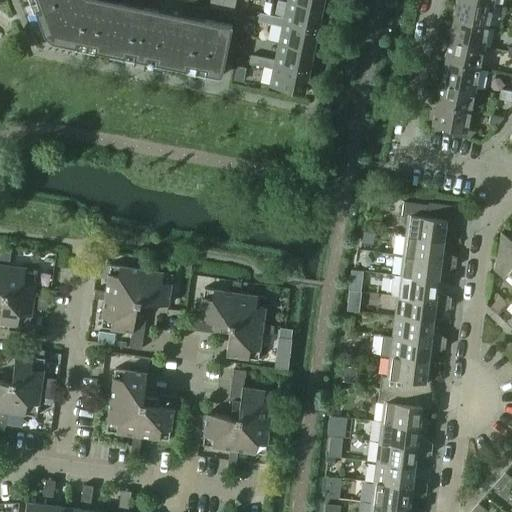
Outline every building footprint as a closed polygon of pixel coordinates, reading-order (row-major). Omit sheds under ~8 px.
[(29,0),(30,1),(33,11),(35,10),(44,34),(48,37),(80,1),(80,0),(29,0)] [(80,0),(80,1),(48,37),(52,41),(76,46),(75,48),(93,51),(94,50),(125,56),(125,58),(135,60),(135,58),(145,60),(144,62),(155,64),(155,62),(186,69),(186,71),(204,75),(204,73),(221,76),(232,24),(206,19),(204,25),(157,15),(158,9),(144,6),(143,12),(96,2),(96,0),(80,0)] [(214,0),(214,1),(214,4),(234,8),(236,0),(214,0)] [(317,29),(321,7),(287,0),(284,17),(283,22),(317,29)] [(488,25),(493,4),(473,0),(457,0),(454,18),(488,25)] [(258,16),(257,21),(270,23),(271,15),(259,12),(258,16)] [(312,50),(317,29),(283,22),(284,17),(271,15),(270,23),(282,26),(278,43),(312,50)] [(454,18),(449,39),(484,46),(488,25),(454,18)] [(449,39),(445,60),(479,67),(484,46),(449,39)] [(308,71),(312,50),(278,43),(275,59),(274,64),(308,71)] [(250,59),(249,63),(261,66),(263,57),(251,54),(250,59)] [(308,71),(274,64),(275,59),(263,57),(261,66),(273,68),(269,86),(304,93),(308,71)] [(445,60),(441,81),(475,89),(479,67),(445,60)] [(236,66),(233,79),(243,82),(246,68),(236,66)] [(441,81),(436,102),(471,110),(475,89),(441,81)] [(507,100),(509,91),(500,89),(498,98),(507,100)] [(471,110),(436,102),(432,124),(443,127),(442,133),(465,137),(471,110)] [(499,116),(490,114),(488,123),(497,125),(499,116)] [(408,215),(405,235),(443,240),(446,219),(453,220),(455,205),(437,203),(436,205),(403,201),(402,214),(408,215)] [(507,274),(511,277),(511,241),(501,232),(493,269),(503,278),(507,274)] [(405,235),(403,255),(441,260),(441,254),(443,240),(405,235)] [(8,265),(11,251),(1,249),(0,253),(0,293),(0,294),(5,290),(8,265)] [(403,255),(400,275),(438,280),(440,265),(447,266),(449,255),(441,254),(441,260),(403,255)] [(456,256),(449,255),(447,266),(455,267),(456,256)] [(105,295),(136,300),(140,268),(145,269),(147,258),(139,257),(137,268),(110,264),(106,291),(105,295)] [(5,290),(0,294),(4,294),(3,297),(7,294),(47,300),(48,290),(34,288),(37,269),(8,265),(5,290)] [(136,300),(145,301),(168,305),(172,273),(145,269),(140,268),(136,300)] [(391,294),(391,295),(435,300),(436,295),(438,280),(400,275),(400,276),(394,275),(394,277),(391,279),(390,292),(391,294)] [(199,318),(207,319),(215,320),(230,322),(235,292),(239,292),(241,281),(233,280),(231,291),(204,287),(199,318)] [(131,331),(132,323),(133,315),(136,300),(105,295),(106,291),(95,289),(93,297),(105,299),(101,326),(131,331)] [(262,327),(261,332),(272,333),(274,325),(263,323),(266,296),(239,292),(235,292),(230,322),(262,327)] [(46,310),(47,300),(7,294),(3,297),(0,318),(0,322),(29,327),(32,308),(46,310)] [(397,296),(395,316),(433,321),(435,306),(442,307),(444,296),(436,295),(435,300),(391,295),(391,296),(397,296)] [(451,297),(444,296),(442,307),(450,308),(451,297)] [(499,296),(489,307),(497,314),(507,302),(499,296)] [(146,317),(142,317),(133,315),(132,323),(145,325),(146,317)] [(182,328),(190,329),(191,317),(183,316),(182,328)] [(395,316),(392,336),(430,341),(431,335),(433,321),(395,316)] [(190,329),(197,330),(199,318),(191,317),(190,329)] [(199,318),(197,330),(205,331),(207,319),(199,318)] [(207,319),(205,331),(213,332),(214,329),(215,320),(207,319)] [(262,327),(230,322),(229,331),(226,354),(257,359),(261,332),(262,327)] [(131,331),(143,333),(145,325),(132,323),(131,331)] [(131,331),(130,339),(142,341),(143,333),(131,331)] [(392,336),(390,356),(428,361),(430,346),(437,347),(438,336),(431,335),(430,341),(392,336)] [(446,337),(438,336),(437,347),(445,348),(446,337)] [(141,348),(142,341),(130,339),(129,347),(141,348)] [(15,383),(55,388),(56,379),(42,377),(45,358),(15,353),(12,378),(15,383)] [(381,375),(379,388),(412,392),(414,380),(425,382),(428,361),(390,356),(387,376),(381,375)] [(344,366),(342,382),(356,383),(358,367),(344,366)] [(110,399),(142,404),(143,395),(147,372),(115,368),(111,395),(110,399)] [(232,376),(244,378),(245,370),(233,368),(232,376)] [(232,376),(231,384),(243,386),(244,378),(232,376)] [(15,383),(12,378),(11,382),(8,381),(11,385),(7,411),(36,415),(39,396),(53,398),(55,388),(15,383)] [(0,424),(5,425),(7,411),(11,385),(8,381),(0,379),(0,424)] [(231,384),(230,392),(242,394),(243,386),(231,384)] [(238,417),(269,421),(274,390),(243,386),(242,394),(241,401),(238,417)] [(384,402),(381,421),(419,426),(422,405),(411,404),(412,392),(379,388),(378,401),(384,402)] [(229,400),(232,400),(241,401),(242,394),(230,392),(229,400)] [(110,399),(111,395),(100,393),(99,401),(110,403),(106,430),(133,434),(138,435),(142,404),(110,399)] [(159,394),(159,397),(157,406),(165,407),(167,395),(159,394)] [(175,396),(167,395),(165,407),(173,408),(175,396)] [(175,396),(173,408),(181,410),(183,398),(175,396)] [(173,408),(165,407),(157,406),(142,404),(138,435),(133,434),(130,456),(138,457),(141,435),(168,439),(173,408)] [(238,417),(230,416),(207,412),(202,444),(229,448),(234,448),(238,417)] [(269,421),(238,417),(234,448),(229,448),(226,470),(234,471),(237,449),(265,453),(269,421)] [(381,421),(379,441),(417,446),(417,441),(419,426),(381,421)] [(379,441),(376,462),(414,467),(416,452),(423,453),(425,442),(417,441),(417,446),(379,441)] [(425,442),(423,453),(431,454),(432,443),(425,442)] [(376,462),(373,482),(411,487),(412,481),(414,467),(376,462)] [(498,479),(506,486),(511,478),(505,472),(498,479)] [(44,488),(53,489),(55,480),(45,479),(44,488)] [(499,493),(506,486),(498,479),(492,487),(499,493)] [(373,482),(371,502),(409,507),(411,492),(418,493),(420,482),(412,481),(411,487),(373,482)] [(427,483),(420,482),(418,493),(426,494),(427,483)] [(81,493),(91,495),(92,486),(83,484),(81,493)] [(53,489),(44,488),(42,497),(52,498),(53,489)] [(120,499),(129,500),(131,491),(121,490),(120,499)] [(91,495),(81,493),(80,502),(90,504),(91,495)] [(129,500),(120,499),(118,508),(128,509),(129,500)] [(44,511),(46,503),(26,500),(24,511),(44,511)] [(371,502),(369,511),(408,511),(409,507),(371,502)] [(44,511),(64,511),(65,506),(46,503),(44,511)] [(471,510),(473,511),(482,511),(485,509),(478,503),(471,510)]
